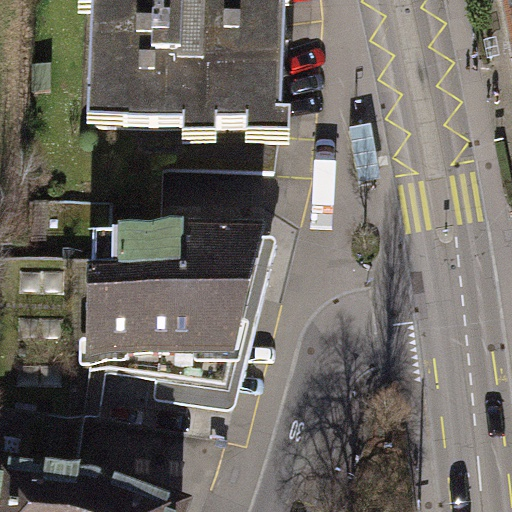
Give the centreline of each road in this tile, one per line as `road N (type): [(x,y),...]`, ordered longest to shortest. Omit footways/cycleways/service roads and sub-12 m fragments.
road 1 (residential): [(279,511),(329,356),(342,338),(459,307)]
road 2 (tertiary): [(372,0),(411,208),(454,277)]
road 3 (tertiary): [(454,277),(466,200),(427,0)]
road 4 (tertiary): [(483,511),(459,307)]
